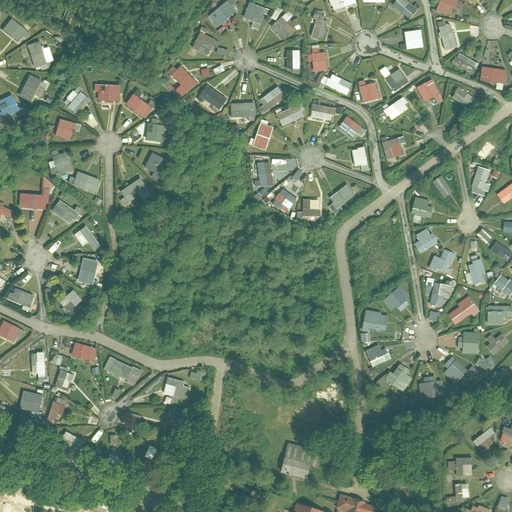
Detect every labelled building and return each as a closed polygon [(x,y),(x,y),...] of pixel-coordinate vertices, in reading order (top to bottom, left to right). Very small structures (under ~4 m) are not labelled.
[(330,0),(335,11),(357,3),(356,0),(330,0)] [(420,10),(405,0),(398,0),(394,6),(411,17),(413,14),(416,16),(420,10)] [(459,1),(455,0),(440,0),(436,12),(450,17),(453,8),(456,9),(459,1)] [(237,12),(227,1),(210,16),(219,27),(237,12)] [(267,10),(250,3),(244,19),(253,22),(250,29),(259,32),(267,10)] [(276,9),(273,19),(278,20),(281,10),(276,9)] [(312,38),(323,42),(330,23),(324,21),(327,12),(321,10),(312,38)] [(285,41),(295,30),(283,18),(272,29),(285,41)] [(10,19),(2,30),(17,41),(25,30),(10,19)] [(449,20),(435,25),(444,51),(459,46),(449,20)] [(202,30),(193,46),(207,54),(216,38),(202,30)] [(423,46),(422,31),(403,33),(405,48),(423,46)] [(41,41),(27,45),(33,67),(47,63),(41,41)] [(228,56),(230,51),(220,48),(218,53),(228,56)] [(315,70),(329,69),(328,52),(320,52),(320,48),(313,49),(313,54),(309,55),(309,62),(314,61),(315,70)] [(301,51),(289,51),(289,70),(301,71),(301,51)] [(473,75),(479,63),(461,53),(458,57),(456,56),(451,64),(473,75)] [(223,65),(214,70),(217,75),(225,70),(223,65)] [(198,83),(181,66),(169,78),(187,95),(198,83)] [(507,69),(483,66),(481,80),(505,83),(507,69)] [(399,67),(385,78),(396,91),(409,80),(399,67)] [(347,95),(352,83),(332,75),(331,78),(324,75),(321,81),(328,84),(327,86),(347,95)] [(45,84),(28,76),(18,94),(35,103),(45,84)] [(432,78),(417,87),(426,102),(434,97),(439,105),(446,101),(432,78)] [(366,80),(359,82),(364,102),(381,98),(377,82),(367,84),(366,80)] [(118,84),(95,84),(96,100),(118,100),(118,84)] [(229,99),(211,84),(199,100),(217,114),(229,99)] [(287,96),(280,85),(258,100),(265,111),(287,96)] [(479,99),(460,86),(452,97),(471,111),(479,99)] [(77,89),(62,102),(74,116),(90,103),(77,89)] [(153,107),(133,93),(125,106),(145,119),(153,107)] [(0,121),(19,112),(10,94),(0,98),(0,108),(2,112),(0,113),(0,121)] [(388,102),(382,108),(393,120),(408,107),(406,104),(409,102),(403,96),(391,106),(388,102)] [(257,102),(232,103),(232,118),(257,117),(257,102)] [(337,109),(312,104),(310,116),(332,119),(333,115),(336,116),(337,109)] [(305,117),(300,105),(277,115),(282,126),(305,117)] [(363,128),(347,116),(339,127),(354,139),(363,128)] [(76,124),(57,120),(53,136),(72,141),(76,124)] [(266,151),(275,128),(261,122),(252,145),(266,151)] [(165,126),(146,124),(144,141),(163,143),(165,126)] [(490,136),(478,151),(491,162),(503,146),(490,136)] [(403,155),(398,139),(381,144),(386,160),(403,155)] [(369,164),(366,146),(352,149),(355,167),(369,164)] [(157,180),(168,162),(149,150),(138,168),(157,180)] [(64,152),(51,157),(54,167),(49,169),(51,176),(70,169),(64,152)] [(273,185),(271,164),(249,166),(252,188),(273,185)] [(479,167),(475,185),(485,187),(490,170),(479,167)] [(95,179),(76,173),(71,188),(89,195),(95,179)] [(454,193),(443,176),(434,182),(445,199),(454,193)] [(150,192),(141,177),(119,189),(128,205),(150,192)] [(356,194),(347,183),(329,197),(338,209),(356,194)] [(511,183),(500,193),(506,202),(511,197),(511,183)] [(298,200),(284,189),(276,198),(290,210),(298,200)] [(44,195),(20,194),(19,206),(43,207),(44,195)] [(435,199),(416,196),(412,215),(431,218),(435,199)] [(322,216),(321,199),(304,200),(304,217),(322,216)] [(78,214),(56,201),(49,213),(70,226),(78,214)] [(14,213),(0,203),(0,220),(4,215),(10,219),(14,213)] [(102,246),(87,224),(79,229),(95,251),(102,246)] [(484,229),(478,235),(487,244),(493,238),(484,229)] [(438,243),(432,233),(415,244),(421,253),(438,243)] [(511,256),(511,250),(499,241),(492,251),(507,262),(511,256)] [(448,274),(454,255),(444,251),(437,270),(448,274)] [(487,283),(479,253),(464,257),(472,287),(487,283)] [(91,281),(95,261),(83,259),(78,285),(94,288),(95,282),(91,281)] [(509,298),(511,293),(511,282),(509,280),(508,281),(501,276),(493,286),(509,298)] [(442,303),(444,285),(432,284),(430,301),(442,303)] [(399,287),(382,300),(392,312),(408,299),(399,287)] [(29,295),(9,288),(5,300),(24,307),(29,295)] [(81,304),(72,293),(56,306),(65,317),(81,304)] [(477,309),(468,296),(459,302),(460,304),(447,313),(454,324),(477,309)] [(511,306),(487,305),(486,322),(504,323),(505,316),(511,316),(511,306)] [(385,318),(364,313),(360,329),(381,334),(385,318)] [(16,328),(0,323),(0,337),(13,341),(16,328)] [(476,354),(477,332),(462,331),(462,337),(458,337),(457,348),(462,348),(462,354),(476,354)] [(370,332),(362,334),(363,343),(372,341),(370,332)] [(492,355),(507,342),(500,334),(494,340),(490,335),(486,338),(490,343),(485,347),(492,355)] [(91,360),(94,349),(74,343),(71,354),(91,360)] [(380,346),(364,355),(370,366),(386,358),(380,346)] [(42,354),(28,354),(28,382),(43,382),(42,354)] [(55,354),(54,363),(61,364),(63,355),(55,354)] [(126,379),(132,365),(107,355),(101,370),(126,379)] [(491,356),(480,361),(484,371),(495,366),(491,356)] [(453,384),(464,370),(449,357),(442,366),(445,368),(441,374),(453,384)] [(389,372),(383,379),(397,390),(410,375),(399,366),(392,374),(389,372)] [(67,372),(54,367),(47,383),(60,389),(67,372)] [(191,377),(203,380),(205,373),(192,370),(191,377)] [(416,385),(418,397),(439,393),(437,381),(432,382),(431,377),(421,379),(422,383),(416,385)] [(170,397),(174,382),(164,379),(160,394),(170,397)] [(34,416),(40,397),(25,393),(20,412),(34,416)] [(0,416),(4,418),(9,406),(0,401),(0,416)] [(60,405),(50,402),(45,420),(55,423),(60,405)] [(184,422),(170,418),(168,430),(181,434),(184,422)] [(511,438),(511,429),(503,427),(501,436),(511,438)] [(488,431),(472,442),(478,452),(495,442),(488,431)] [(82,441),(64,432),(58,444),(76,453),(82,441)] [(314,453),(286,445),(279,470),(307,478),(314,453)] [(147,467),(158,473),(166,457),(155,451),(147,467)] [(126,460),(106,453),(102,465),(122,472),(126,460)] [(467,476),(467,457),(452,457),(452,476),(467,476)] [(464,501),(464,485),(451,486),(452,501),(464,501)] [(380,511),(381,511),(356,506),(358,499),(338,494),(333,511),(380,511)] [(510,499),(503,496),(499,506),(507,509),(510,499)] [(97,511),(118,511),(121,506),(93,498),(90,510),(97,511)]
